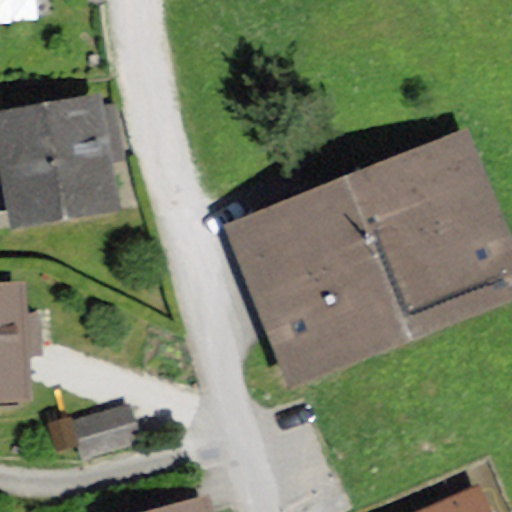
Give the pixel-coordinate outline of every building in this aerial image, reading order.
[(0,117),(0,125),(18,224),(115,207),(96,101),(0,117)] [(511,265),(463,142),(238,231),(295,375),(511,289),(511,265)] [(0,288),(0,397),(24,396),(22,350),(19,287),(0,288)] [(485,511),(476,490),(426,511),(485,511)] [(204,511),(201,499),(154,511),(204,511)]
